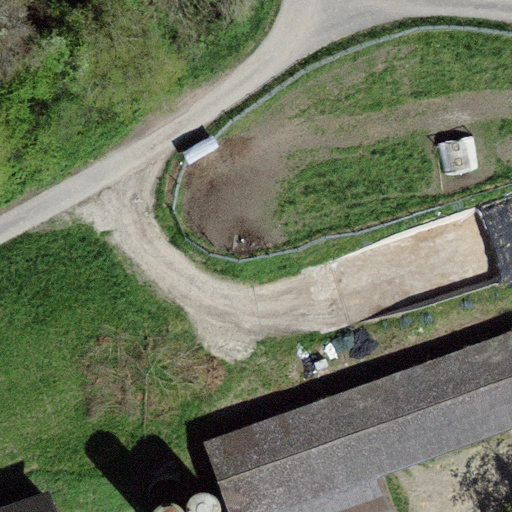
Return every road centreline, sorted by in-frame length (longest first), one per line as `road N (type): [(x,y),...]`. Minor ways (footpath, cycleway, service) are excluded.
road 1 (track): [(0,235),(325,23)]
road 2 (track): [(325,23),(427,13),(511,23)]
